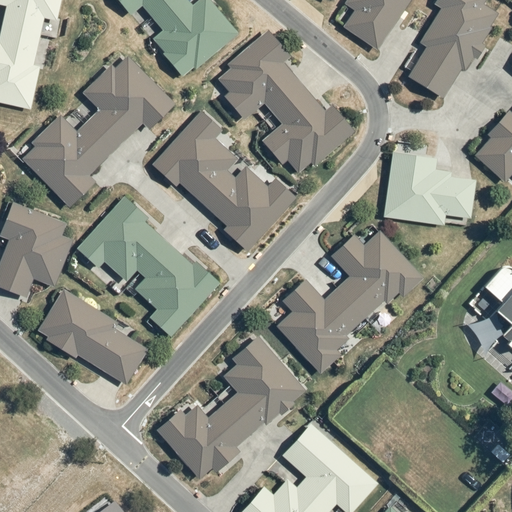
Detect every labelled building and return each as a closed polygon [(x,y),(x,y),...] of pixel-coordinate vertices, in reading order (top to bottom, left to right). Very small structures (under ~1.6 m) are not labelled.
[(63,0),(0,0),(0,6),(7,8),(0,40),(0,104),(33,111),(52,21),(59,22),(63,0)] [(118,0),(132,16),(144,7),(165,32),(155,40),(185,77),(239,33),(210,0),(202,0),(195,5),(190,0),(118,0)] [(349,0),(346,6),(355,11),(344,27),(378,52),(412,0),(349,0)] [(427,49),(409,77),(445,100),(462,71),(466,73),(494,30),(503,17),(484,7),(487,0),(438,0),(435,5),(441,9),(420,44),(427,49)] [(292,58),(269,31),(210,79),(247,122),(267,105),(283,125),(264,142),(299,181),(357,132),(335,107),(328,112),(286,63),(292,58)] [(177,105),(127,55),(83,96),(100,112),(78,132),(62,116),(21,158),(70,209),(96,182),(90,177),(144,125),(151,132),(177,105)] [(511,68),(511,113),(473,157),(504,184),(511,175),(511,65),(511,67),(511,68)] [(203,111),(155,163),(253,249),(298,199),(276,181),(270,187),(215,140),(224,131),(203,111)] [(436,158),(391,153),(382,218),(443,226),(445,216),(469,220),(475,182),(449,179),(450,173),(435,171),(436,158)] [(149,219),(126,197),(78,251),(99,271),(106,264),(156,311),(150,319),(171,340),(222,284),(197,263),(194,265),(146,222),(149,219)] [(14,202),(0,235),(0,237),(9,241),(0,265),(0,288),(28,298),(35,280),(56,288),(75,241),(63,237),(68,223),(14,202)] [(424,279),(380,231),(364,245),(353,235),(329,258),(349,277),(322,301),(305,281),(281,302),(290,313),(276,326),(319,375),(341,355),(336,351),(398,295),(403,299),(424,279)] [(511,270),(509,269),(504,269),(500,271),(482,290),(501,306),(493,313),(509,327),(499,336),(511,346),(511,270)] [(119,323),(65,290),(38,331),(127,386),(147,349),(115,330),(119,323)] [(305,391),(256,336),(229,360),(235,366),(222,378),(236,394),(207,419),(192,401),(155,432),(198,482),(211,470),(215,475),(240,453),(236,448),(263,424),(265,427),(305,391)] [(273,496),(262,488),(241,511),(353,511),(380,483),(310,425),(282,458),(304,478),(295,489),(286,481),(273,496)] [(122,511),(114,501),(99,511),(122,511)]
